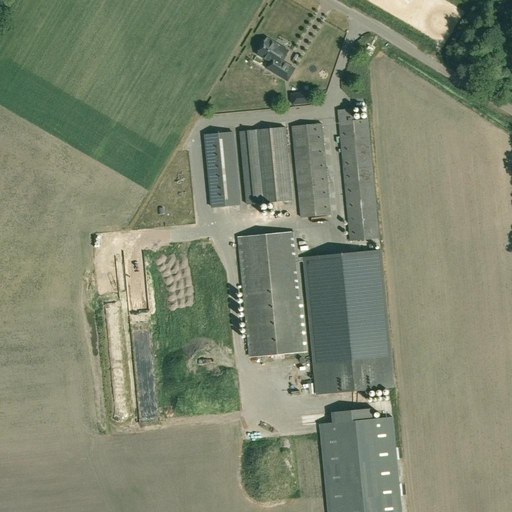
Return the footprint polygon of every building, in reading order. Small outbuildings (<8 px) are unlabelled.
[(261,47),(257,54),(270,61),(266,67),(287,80),(294,69),(282,62),(288,51),(266,38),(265,40),(263,41),(261,44),(261,47)] [(292,93),(292,104),(310,103),(309,92),(292,93)] [(338,110),(339,122),(351,241),(379,238),(368,119),(354,120),(353,109),(338,110)] [(322,123),(292,126),(301,217),(331,214),(322,123)] [(285,127),(257,130),(265,203),(292,200),(285,127)] [(264,203),(257,130),(240,132),(247,204),(264,203)] [(205,135),(213,208),(240,205),(233,132),(205,135)] [(238,239),(250,357),(307,351),(296,233),(238,239)] [(383,249),(303,257),(311,341),(391,333),(383,249)] [(182,341),(182,330),(164,331),(164,341),(182,341)] [(391,333),(311,341),(317,395),(396,387),(391,333)] [(250,410),(259,407),(257,401),(248,403),(250,410)] [(402,511),(394,417),(319,424),(322,436),(328,511),(402,511)]
